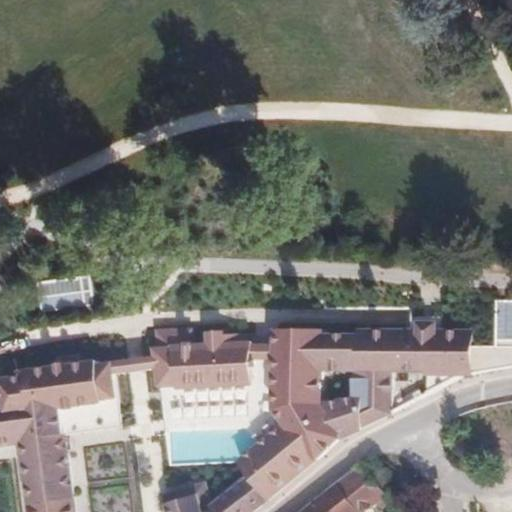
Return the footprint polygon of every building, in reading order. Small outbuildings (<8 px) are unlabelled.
[(88,276),(37,284),(42,313),(93,305),(88,276)] [(244,479),(205,506),(206,511),(258,511),(326,449),(369,429),(366,406),(383,403),(386,421),(394,415),(394,374),(472,377),(473,332),(435,331),(437,321),(416,321),(413,330),(271,328),(269,345),(255,347),(256,362),(270,359),(271,413),(277,425),(238,467),(244,479)] [(223,347),(179,349),(179,352),(160,352),(162,387),(179,387),(179,391),(257,389),(256,362),(255,347),(250,346),(250,340),(223,341),(223,347)] [(35,374),(0,378),(0,411),(39,407),(40,412),(56,410),(102,404),(102,401),(117,400),(112,364),(98,365),(97,361),(34,370),(35,374)] [(369,429),(386,421),(383,403),(366,406),(369,429)] [(0,411),(0,445),(16,443),(25,511),(77,511),(68,435),(58,435),(56,410),(40,412),(39,407),(0,411)] [(337,489),(353,511),(375,511),(389,500),(404,511),(413,511),(393,496),(370,463),(337,489)] [(353,511),(337,489),(308,511),(353,511)] [(201,511),(206,511),(205,506),(200,492),(165,503),(168,511),(197,500),(201,511)] [(201,511),(197,500),(168,511),(201,511)]
